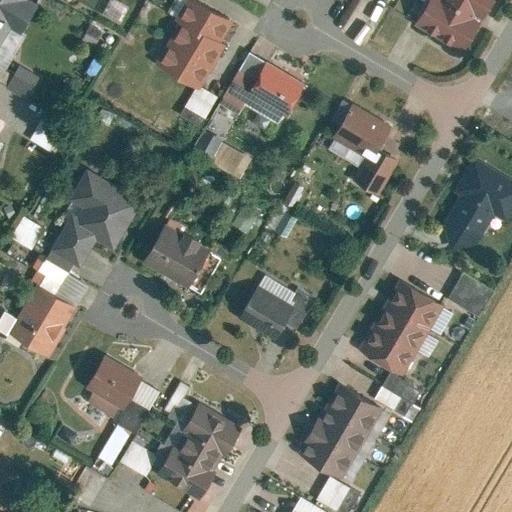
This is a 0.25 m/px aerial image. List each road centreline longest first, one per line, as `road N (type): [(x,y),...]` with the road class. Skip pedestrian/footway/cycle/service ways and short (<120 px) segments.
road 1 (residential): [(277,398),(329,325),(449,112)]
road 2 (residential): [(107,297),(277,398)]
road 3 (residential): [(283,21),(449,112)]
road 4 (residential): [(215,511),(277,398)]
road 5 (residential): [(449,112),(511,5)]
